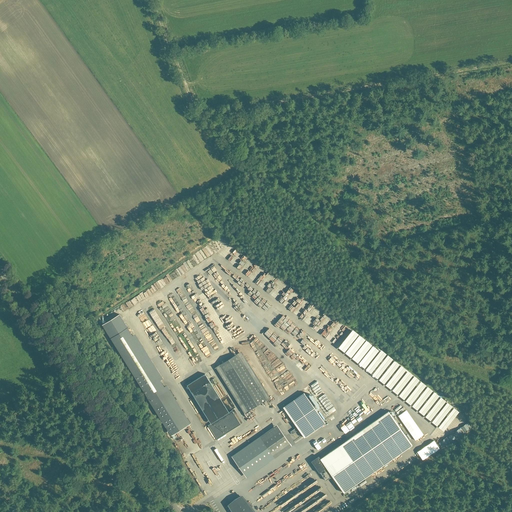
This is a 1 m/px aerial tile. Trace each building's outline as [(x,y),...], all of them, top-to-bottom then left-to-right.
[(232,248),(224,258),(229,261),(237,251),(232,248)] [(214,321),(218,331),(222,329),(219,321),(216,322),(202,293),(196,296),(198,301),(196,301),(198,305),(200,304),(207,316),(206,316),(208,320),(210,319),(212,322),(214,321)] [(253,312),(258,309),(254,303),(250,306),(253,312)] [(132,336),(119,314),(104,324),(102,325),(115,346),(132,336)] [(310,327),(313,329),(319,322),(315,320),(310,327)] [(241,351),(239,352),(215,367),(244,413),(268,398),(270,397),(241,351)] [(396,371),(402,374),(405,369),(398,366),(396,371)] [(211,423),(229,412),(205,374),(187,385),(211,423)] [(422,388),(425,385),(419,381),(404,400),(409,404),(412,400),(410,398),(412,395),(411,394),(415,388),(417,389),(419,386),(422,388)] [(164,386),(147,397),(171,435),(188,425),(164,386)] [(411,406),(443,430),(458,410),(451,405),(445,400),(439,396),(432,405),(430,404),(437,395),(431,391),(420,406),(414,402),(411,406)] [(325,423),(304,392),(283,407),(304,437),(325,423)] [(318,392),(312,396),(325,416),(331,411),(318,392)] [(364,417),(371,410),(362,400),(360,402),(361,404),(356,408),(364,417)] [(232,410),(208,425),(217,439),(240,424),(232,410)] [(389,411),(320,458),(319,457),(312,461),(326,480),(332,475),(344,492),(412,444),(389,411)] [(451,423),(448,428),(453,432),(465,418),(463,416),(460,420),(459,419),(453,425),(451,423)] [(277,424),(231,456),(246,477),(292,445),(277,424)] [(415,449),(399,461),(403,465),(419,454),(415,449)] [(250,511),(241,498),(231,505),(236,511),(250,511)]
